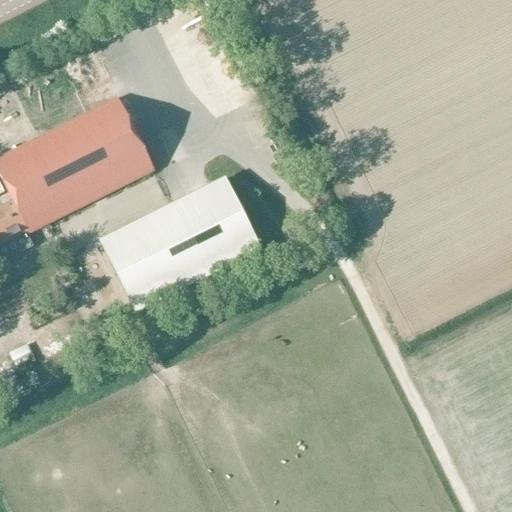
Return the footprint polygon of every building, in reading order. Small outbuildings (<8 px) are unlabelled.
[(113,70),(108,54),(96,58),(101,74),(113,70)] [(69,60),(57,67),(67,85),(80,78),(69,60)] [(0,168),(17,202),(0,210),(0,264),(33,248),(27,236),(152,173),(116,101),(0,160),(0,168)] [(137,122),(144,144),(152,142),(146,120),(137,122)] [(163,124),(150,130),(164,159),(177,153),(163,124)] [(99,243),(135,315),(261,253),(224,180),(99,243)]
